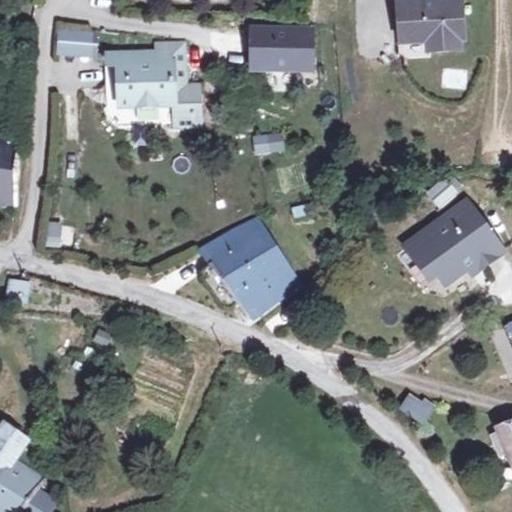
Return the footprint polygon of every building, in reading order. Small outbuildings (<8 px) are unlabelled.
[(461,0),(428,0),(401,2),(404,44),(429,42),(430,53),(460,50),(459,40),(464,40),(461,0)] [(312,32),(257,32),(257,71),(312,71),(312,32)] [(96,37),(61,33),(60,54),(95,56),(96,37)] [(159,65),(119,67),(121,109),(176,106),(176,112),(200,111),(199,87),(185,88),(183,46),(158,47),(158,53),(159,65)] [(158,53),(109,55),(109,67),(119,67),(159,65),(158,53)] [(200,111),(176,112),(177,127),(201,126),(200,111)] [(283,133),(253,136),(255,153),(285,150),(283,133)] [(22,142),(0,138),(0,206),(18,208),(22,142)] [(451,178),(429,185),(436,206),(458,199),(451,178)] [(467,205),(407,249),(417,262),(431,264),(447,285),(478,262),(483,269),(503,254),(467,205)] [(255,320),(300,286),(258,220),(235,231),(200,252),(237,305),(241,302),(255,320)] [(48,223),(46,247),(72,249),(74,225),(48,223)] [(10,302),(27,305),(30,287),(13,284),(10,302)] [(370,308),(391,302),(387,287),(365,293),(370,308)] [(111,337),(101,333),(97,342),(108,346),(111,337)] [(432,412),(411,398),(403,411),(423,424),(432,412)] [(511,462),(511,425),(498,430),(500,435),(493,438),(501,457),(508,454),(511,462)] [(6,426),(0,434),(0,511),(50,511),(53,508),(36,498),(47,481),(14,461),(28,442),(6,426)]
